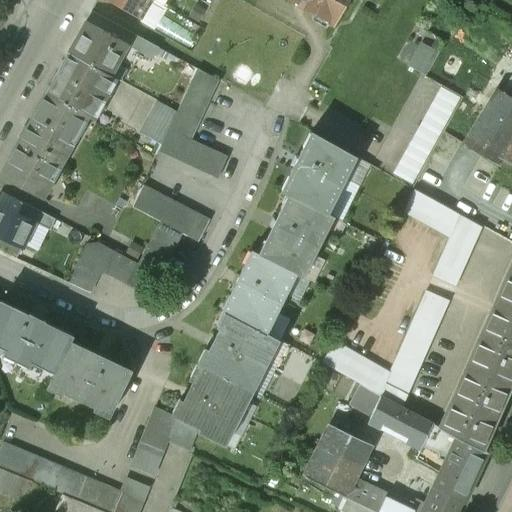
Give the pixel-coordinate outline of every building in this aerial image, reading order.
[(107,0),(140,20),(152,0),(107,0)] [(290,0),(303,8),(302,9),(313,15),(314,13),(332,24),(346,1),(347,2),(347,0),(290,0)] [(127,44),(85,22),(68,53),(110,76),(127,44)] [(158,47),(138,37),(132,49),(151,59),(158,47)] [(431,72),(440,47),(421,40),(412,66),(431,72)] [(110,76),(68,53),(45,94),(47,95),(83,115),(90,119),(113,78),(110,76)] [(160,146),(158,149),(217,178),(227,158),(190,139),(215,79),(196,68),(176,112),(160,146)] [(511,81),(494,69),(480,93),(490,99),(463,145),(492,161),(498,165),(502,159),(511,142),(511,81)] [(440,87),(392,174),(411,184),(459,97),(440,87)] [(47,95),(0,176),(36,197),(83,115),(47,95)] [(157,101),(139,134),(160,146),(176,112),(157,101)] [(356,157),(311,132),(281,191),(288,195),(327,214),(356,157)] [(197,216),(141,186),(131,207),(160,222),(180,233),(186,236),(197,216)] [(327,214),(288,195),(258,254),(295,272),(302,276),(333,217),(327,214)] [(34,223),(0,206),(0,236),(22,248),(34,223)] [(460,215),(433,276),(457,286),(483,227),(463,216),(460,215)] [(197,216),(186,236),(197,242),(208,222),(203,219),(197,216)] [(160,222),(136,264),(156,275),(180,233),(160,222)] [(258,254),(251,250),(220,309),(229,314),(263,332),(295,272),(258,254)] [(511,262),(494,302),(511,310),(511,262)] [(426,292),(405,339),(428,348),(449,303),(426,292)] [(28,315),(0,302),(0,301),(0,346),(55,373),(70,341),(72,336),(43,322),(43,320),(29,314),(28,315)] [(511,310),(494,302),(466,366),(510,386),(511,380),(511,310)] [(263,332),(229,314),(222,328),(220,327),(208,350),(210,352),(203,366),(252,392),(278,340),(263,332)] [(405,339),(380,395),(402,407),(428,348),(405,339)] [(132,371),(70,341),(55,373),(50,383),(63,390),(63,391),(98,408),(99,407),(111,413),(132,371)] [(203,366),(195,382),(192,381),(182,401),(185,402),(177,417),(200,428),(198,432),(225,445),(252,392),(203,366)] [(510,386),(466,366),(439,427),(481,450),(510,386)] [(380,395),(368,389),(357,413),(422,448),(423,445),(433,424),(402,407),(380,395)] [(156,407),(131,467),(152,476),(167,439),(176,417),(156,407)] [(177,417),(176,417),(167,439),(192,449),(198,432),(200,428),(177,417)] [(282,417),(261,456),(273,462),(294,424),(282,417)] [(439,427),(433,424),(423,445),(440,454),(438,458),(445,461),(440,473),(469,488),(486,452),(439,427)] [(370,448),(328,428),(303,477),(375,511),(410,511),(411,511),(352,483),(370,448)] [(112,511),(121,493),(1,444),(0,447),(0,468),(32,482),(65,495),(107,511),(112,511)] [(0,468),(0,493),(24,503),(32,482),(0,468)] [(440,473),(425,507),(414,503),(411,511),(410,511),(457,511),(469,488),(440,473)] [(138,511),(148,488),(127,478),(121,493),(112,511),(138,511)] [(107,511),(65,495),(57,511),(107,511)]
